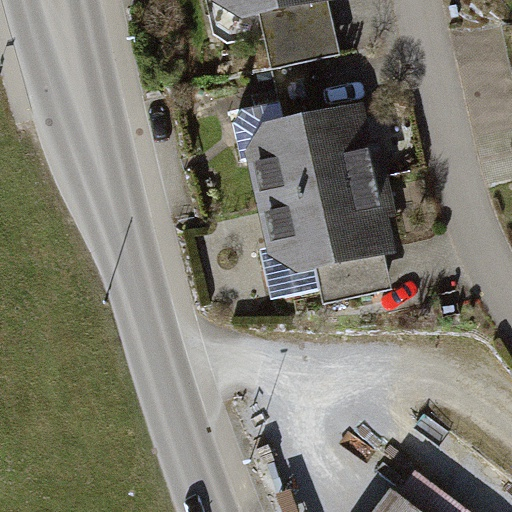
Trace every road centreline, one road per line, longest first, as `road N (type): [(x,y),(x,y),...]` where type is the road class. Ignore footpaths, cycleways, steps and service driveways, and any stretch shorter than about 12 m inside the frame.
road 1 (tertiary): [(209,511),(52,0)]
road 2 (residential): [(412,0),(448,176),(511,298)]
